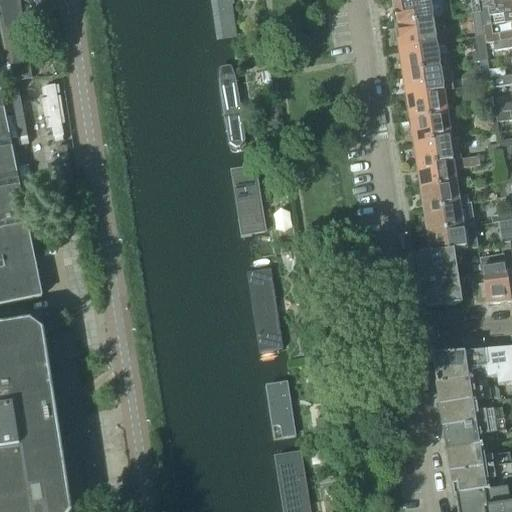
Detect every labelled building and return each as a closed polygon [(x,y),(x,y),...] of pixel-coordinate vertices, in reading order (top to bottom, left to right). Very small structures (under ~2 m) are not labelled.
[(18,0),(0,0),(0,87),(31,81),(18,0)] [(211,0),(216,28),(221,31),(227,30),(230,26),(225,0),(211,0)] [(394,15),(392,18),(393,25),(396,27),(397,29),(432,23),(444,21),(440,0),(427,0),(393,6),(394,15)] [(468,0),(471,17),(479,16),(479,12),(476,0),(468,0)] [(511,6),(511,0),(496,0),(478,3),(480,12),(486,11),(511,6)] [(511,24),(511,6),(486,11),(488,18),(497,17),(498,17),(502,16),(503,26),(510,25),(511,24)] [(479,16),(483,40),(492,38),(488,18),(486,11),(480,12),(479,12),(479,16)] [(470,17),(474,41),(483,40),(479,16),(471,17),(470,17)] [(399,43),(400,53),(436,47),(432,23),(397,29),(397,30),(394,34),(395,40),(399,43)] [(511,42),(511,24),(510,25),(511,34),(497,37),(492,38),(483,40),(484,47),(492,46),(511,42)] [(474,41),(476,55),(470,56),(472,65),(478,64),(486,63),(485,55),(484,47),(483,40),(474,41)] [(511,42),(492,46),(493,54),(511,50),(511,42)] [(404,75),(404,76),(439,71),(436,47),(400,53),(402,62),(399,66),(400,72),(404,75)] [(511,78),(511,70),(488,73),(489,79),(490,82),(496,80),(511,78)] [(223,77),(230,118),(235,121),(241,120),(244,116),(237,74),(233,71),(227,72),(223,77)] [(406,90),(408,100),(443,94),(452,93),(451,84),(442,86),(439,71),(404,76),(404,78),(402,82),(402,88),(406,90)] [(511,78),(496,80),(490,82),(490,87),(491,91),(510,88),(510,87),(511,86),(511,78)] [(490,87),(490,82),(489,79),(471,82),(472,90),(490,87)] [(58,85),(42,88),(48,130),(65,128),(58,85)] [(411,122),(411,124),(447,119),(443,94),(408,100),(409,110),(407,113),(408,120),(411,122)] [(0,307),(41,300),(0,99),(0,307)] [(511,106),(493,109),(494,111),(495,117),(511,114),(511,106)] [(494,111),(484,112),(487,136),(489,136),(497,135),(496,125),(495,117),(494,111)] [(511,114),(495,117),(496,125),(511,123),(511,114)] [(413,138),(415,148),(450,142),(447,119),(411,124),(412,126),(409,129),(410,135),(413,138)] [(417,160),(418,169),(460,162),(457,141),(450,142),(415,148),(415,149),(412,151),(413,159),(417,160)] [(511,142),(499,144),(501,153),(511,150),(511,142)] [(485,149),(487,157),(500,155),(499,147),(485,149)] [(511,150),(501,153),(502,161),(511,159),(511,150)] [(477,160),(460,162),(418,169),(420,179),(417,181),(418,188),(421,190),(422,192),(455,186),(453,173),(479,169),(477,160)] [(241,183),(247,225),(252,228),(258,227),(261,223),(255,181),(250,178),(244,179),(241,183)] [(508,196),(507,188),(506,188),(505,178),(497,180),(500,202),(508,201),(508,196)] [(424,204),(425,214),(467,207),(466,199),(457,200),(455,186),(422,192),(422,193),(419,196),(420,203),(424,204)] [(427,223),(424,226),(425,232),(428,234),(428,235),(472,229),(469,206),(467,207),(425,214),(427,223)] [(490,226),(504,223),(511,222),(511,217),(511,215),(489,219),(490,226)] [(511,226),(511,223),(497,225),(500,247),(509,245),(511,244),(511,226)] [(429,238),(426,241),(429,258),(452,255),(476,252),(472,229),(428,235),(429,238)] [(417,264),(420,286),(456,280),(452,255),(429,258),(420,259),(417,264)] [(482,287),(485,307),(511,305),(507,275),(506,275),(504,258),(478,262),(479,271),(482,287)] [(257,286),(263,327),(268,331),(274,330),(277,325),(271,284),(266,280),(260,281),(257,286)] [(456,280),(420,286),(423,308),(428,311),(460,309),(456,280)] [(470,289),(473,307),(473,308),(485,307),(482,287),(470,289)] [(0,511),(71,511),(44,335),(31,326),(21,327),(0,330),(0,511)] [(300,345),(301,345),(301,346),(309,345),(308,331),(299,332),(300,345)] [(511,353),(483,355),(485,371),(484,372),(486,381),(495,380),(497,388),(510,386),(511,395),(511,353)] [(436,389),(472,383),(486,381),(484,372),(485,371),(483,355),(469,356),(431,359),(436,389)] [(273,389),(279,430),(284,434),(290,433),(293,428),(287,387),(282,383),(276,384),(273,389)] [(436,389),(439,411),(490,402),(488,390),(474,393),(472,383),(436,389)] [(502,411),(492,413),(490,402),(439,411),(443,433),(504,423),(502,411)] [(443,433),(446,455),(487,449),(496,448),(494,436),(505,434),(504,423),(443,433)] [(446,455),(450,478),(510,468),(508,457),(489,460),(487,449),(446,455)] [(285,468),(291,510),(294,511),(301,511),(302,511),(305,507),(299,466),(294,463),(288,463),(285,468)] [(453,498),(455,499),(506,491),(505,481),(511,479),(510,468),(450,478),(453,498)] [(511,511),(511,502),(508,503),(506,491),(455,499),(456,504),(456,511),(511,511)]
